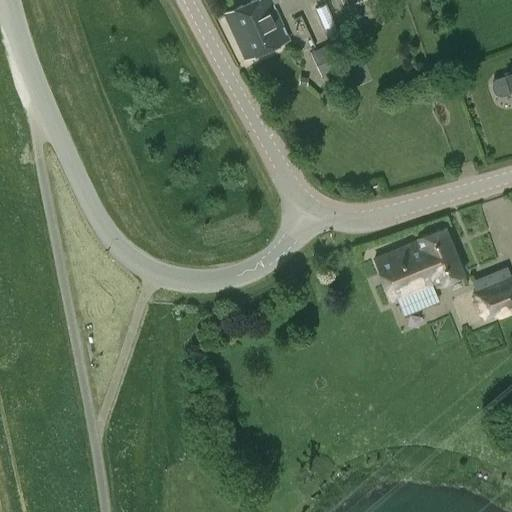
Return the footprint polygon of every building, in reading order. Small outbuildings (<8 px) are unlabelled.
[(246,58),(289,38),(270,0),(252,0),(224,12),(246,58)] [(329,41),(340,36),(326,3),(315,8),(329,41)] [(347,36),(326,45),(327,48),(336,69),(357,60),(348,38),(347,36)] [(511,70),(506,73),(506,74),(494,78),(492,82),(492,86),(493,90),(495,93),(500,95),(511,91),(511,92),(511,70)] [(437,283),(463,272),(444,227),(418,237),(419,240),(375,258),(392,299),(436,281),(437,283)] [(511,311),(511,273),(511,274),(507,265),(471,279),(475,289),(472,290),(473,294),(471,300),(476,312),(482,315),(483,319),(494,315),(500,317),(511,311)]
